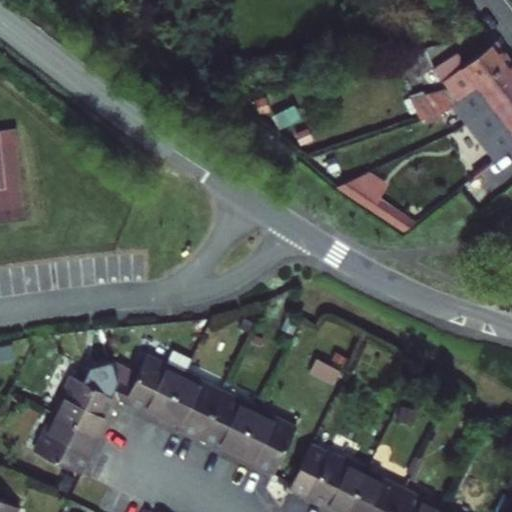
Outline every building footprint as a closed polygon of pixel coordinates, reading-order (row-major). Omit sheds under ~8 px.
[(503,50),(497,42),(462,65),(454,53),(431,69),(447,88),(409,97),(415,121),(438,113),(461,95),(510,58),(503,50)] [(461,95),(478,115),(511,87),(511,61),(510,58),(461,95)] [(511,87),(478,115),(507,152),(511,147),(511,87)] [(391,183),(370,169),(334,187),(345,195),(403,233),(418,221),(382,197),(391,183)] [(150,334),(144,347),(127,381),(121,379),(115,392),(136,402),(138,398),(149,404),(160,409),(179,369),(188,352),(150,334)] [(64,386),(53,407),(93,427),(98,416),(104,405),(108,407),(115,392),(67,368),(60,384),(64,386)] [(202,381),(179,369),(160,409),(171,415),(182,420),(180,424),(194,431),(218,383),(204,377),(202,381)] [(233,445),(247,417),(252,406),(230,395),(232,391),(218,383),(194,431),(208,438),(210,434),(221,440),(233,445)] [(275,417),(252,406),(247,417),(233,445),(244,451),(255,456),(253,460),(268,468),(292,420),(277,413),(275,417)] [(93,427),(53,407),(42,430),(38,428),(30,443),(78,466),(82,459),(85,452),(81,450),(93,427)] [(340,507),(360,467),(337,456),(339,452),(306,436),(283,482),(301,491),(301,492),(308,496),(316,500),(318,496),(340,507)] [(382,478),(360,467),(340,507),(350,511),(383,511),(398,481),(384,474),(382,478)] [(428,511),(433,503),(411,492),(413,488),(398,481),(383,511),(428,511)] [(0,511),(10,511),(16,501),(0,493),(0,511)] [(456,511),(450,511),(433,503),(428,511),(460,511),(457,510),(456,511)]
